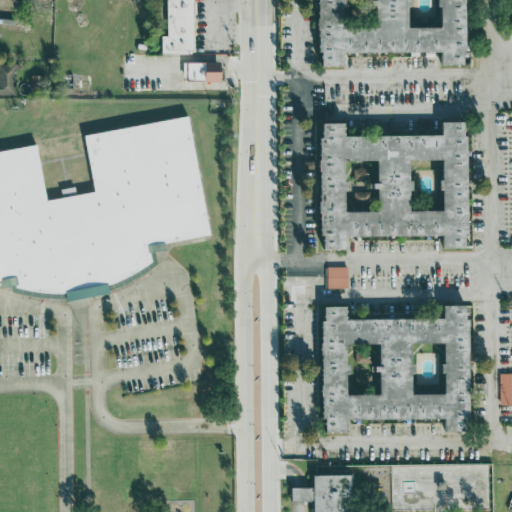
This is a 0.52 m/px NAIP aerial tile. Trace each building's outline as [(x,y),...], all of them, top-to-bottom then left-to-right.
[(163,0),(164,36),(158,36),(159,55),(191,54),(189,0),(163,0)] [(461,64),(461,0),(313,0),(313,65),(339,65),(339,52),(436,51),(436,64),(461,64)] [(181,81),(217,81),(217,62),(181,62),(181,81)] [(13,65),(0,64),(0,95),(14,95),(13,65)] [(0,279),(14,277),(14,286),(29,291),(48,292),(66,292),(90,289),(110,285),(127,277),(146,267),(158,262),(156,247),(210,233),(188,114),(85,135),(94,193),(45,200),(36,143),(0,151),(0,279)] [(340,236),(438,236),(438,248),(464,248),(463,135),(459,135),(459,121),(436,121),(436,134),(339,135),(339,122),(315,122),(316,249),(340,249),(340,236)] [(345,267),(324,267),(324,288),(346,288),(345,267)] [(342,420),(440,419),(440,431),(459,431),(459,419),(466,419),(465,319),(461,319),(461,304),(438,305),(439,318),(342,319),(342,306),(316,306),(317,432),(342,432),(342,420)] [(498,405),(511,404),(511,373),(497,374),(498,405)] [(309,501),(308,511),(347,511),(348,475),(309,475),(309,488),(287,488),(287,501),(309,501)]
